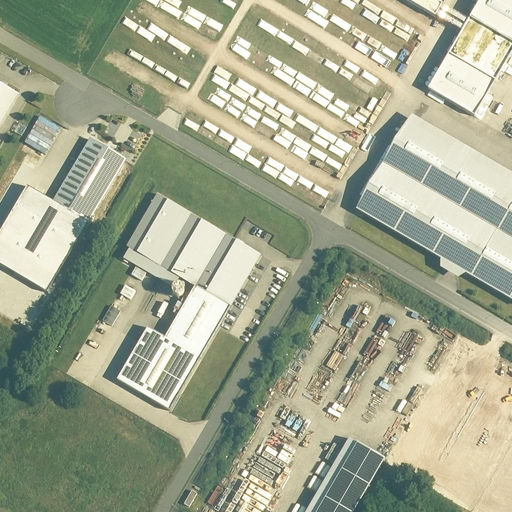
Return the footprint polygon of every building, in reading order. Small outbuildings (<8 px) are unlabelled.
[(442,7),(429,0),(397,0),(436,22),(437,21),(462,35),(469,24),(443,9),(442,7)] [(511,0),(482,0),(469,24),(462,35),(428,93),(475,120),(511,56),(511,0)] [(253,15),(250,20),(262,29),(266,24),(253,15)] [(281,39),(285,33),(269,24),(265,30),(281,39)] [(243,55),(249,42),(236,36),(230,49),(243,55)] [(283,42),(293,47),(296,41),(286,36),(283,42)] [(358,49),(370,56),(373,51),(361,43),(358,49)] [(164,45),(160,51),(173,59),(176,52),(164,45)] [(199,65),(194,63),(198,54),(182,47),(176,62),(197,71),(199,65)] [(262,68),(265,62),(250,56),(248,61),(262,68)] [(231,84),(234,78),(220,69),(216,75),(231,84)] [(187,75),(181,86),(188,90),(194,79),(187,75)] [(367,82),(366,82),(362,89),(374,96),(382,84),(370,76),(367,82)] [(0,86),(0,129),(19,97),(0,86)] [(309,91),(307,98),(319,103),(322,96),(309,91)] [(297,115),(295,121),(311,127),(313,122),(297,115)] [(19,158),(41,169),(61,128),(39,118),(19,158)] [(350,212),(511,306),(511,180),(405,118),(350,212)] [(91,142),(52,207),(89,228),(128,164),(91,142)] [(170,415),(261,258),(168,204),(137,256),(195,290),(165,342),(147,331),(116,385),(170,415)] [(121,295),(132,301),(137,293),(127,286),(121,295)] [(111,307),(105,323),(115,327),(121,311),(111,307)] [(403,411),(392,435),(404,440),(414,416),(403,411)] [(345,440),(302,511),(347,511),(379,460),(345,440)] [(191,509),(199,495),(193,491),(185,505),(191,509)]
